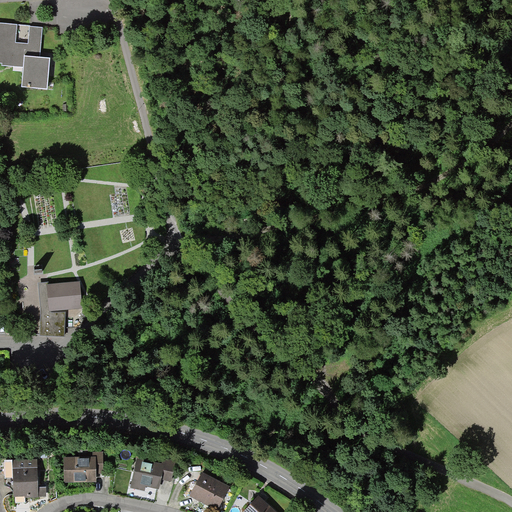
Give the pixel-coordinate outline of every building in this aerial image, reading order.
[(42,28),(0,23),(0,64),(2,64),(2,67),(24,69),(22,88),(47,90),(50,60),(39,59),(42,28)] [(34,264),(35,274),(43,273),(41,263),(34,264)] [(80,282),(40,283),(42,336),(66,335),(65,308),(81,308),(80,282)] [(92,457),(65,457),(65,483),(96,482),(96,474),(104,474),(104,451),(92,452),(92,457)] [(163,464),(138,459),(132,489),(146,491),(146,488),(159,490),(161,480),(171,482),(175,462),(163,459),(163,464)] [(37,461),(5,462),(5,487),(9,487),(12,489),(14,494),(14,503),(25,503),(25,498),(47,498),(47,488),(37,488),(37,461)] [(230,489),(203,474),(190,497),(217,511),(230,489)] [(274,511),(258,497),(244,511),(274,511)]
